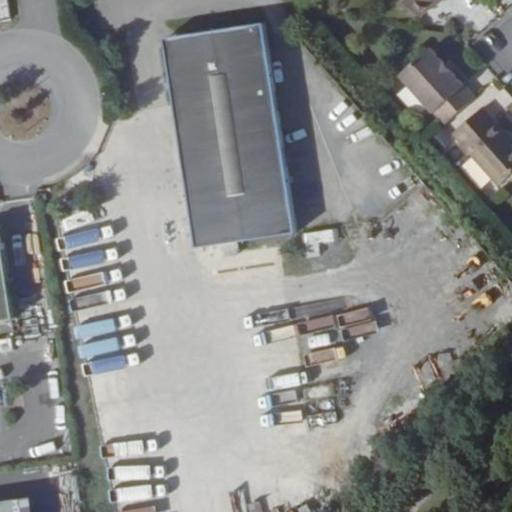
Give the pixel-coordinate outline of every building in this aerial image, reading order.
[(438,0),(407,0),(421,15),(435,4),(438,0)] [(182,34),(170,51),(193,205),(293,189),(267,21),(182,34)] [(167,36),(170,51),(182,34),(167,36)] [(434,46),(407,70),(451,121),(478,96),(434,46)] [(504,184),(510,178),(511,176),(511,135),(509,133),(492,114),(463,141),(504,184)] [(293,189),(193,205),(197,234),(297,216),(293,189)] [(0,320),(16,318),(3,226),(0,226),(0,320)] [(339,324),(367,313),(363,302),(335,313),(339,324)] [(449,315),(436,318),(438,327),(417,332),(424,357),(447,351),(445,344),(455,342),(449,315)] [(0,511),(20,511),(18,497),(0,500),(0,511)]
